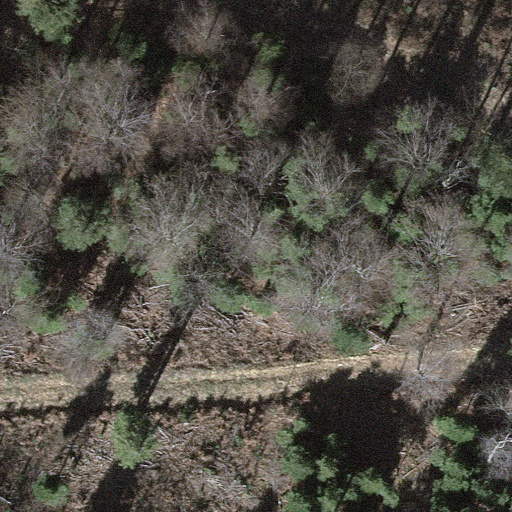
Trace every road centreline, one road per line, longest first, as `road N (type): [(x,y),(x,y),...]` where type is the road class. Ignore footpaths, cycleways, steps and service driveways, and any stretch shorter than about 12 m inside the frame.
road 1 (track): [(511,367),(0,397)]
road 2 (track): [(293,0),(511,111)]
